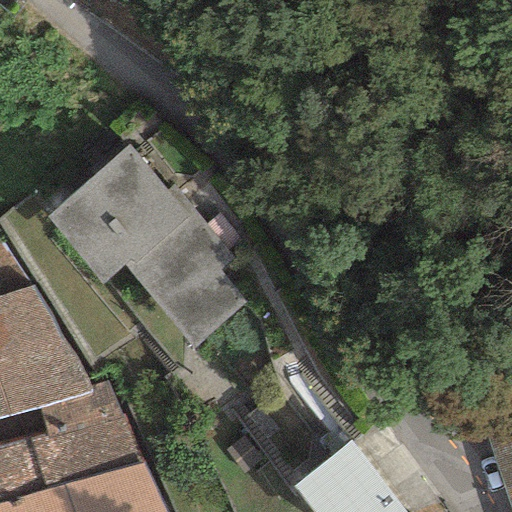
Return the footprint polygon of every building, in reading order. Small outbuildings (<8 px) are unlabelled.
[(166,192),(128,147),(44,217),(101,285),(124,266),(126,268),(193,212),(172,187),(166,192)] [(232,259),(193,212),(126,268),(193,348),(245,305),(217,272),(232,259)] [(0,298),(31,288),(0,242),(0,298)] [(0,298),(0,395),(14,416),(36,408),(93,396),(90,386),(31,288),(0,298)] [(112,381),(90,386),(93,396),(36,408),(47,431),(28,438),(43,493),(65,486),(142,462),(112,381)] [(0,419),(14,416),(0,395),(0,419)] [(494,461),(511,454),(511,419),(483,428),(494,461)] [(0,505),(43,493),(28,438),(0,445),(0,505)] [(402,511),(349,441),(290,486),(309,511),(402,511)] [(511,454),(494,461),(504,490),(511,487),(511,454)] [(166,511),(142,462),(65,486),(75,511),(166,511)] [(0,511),(75,511),(65,486),(43,493),(0,505),(0,511)]
